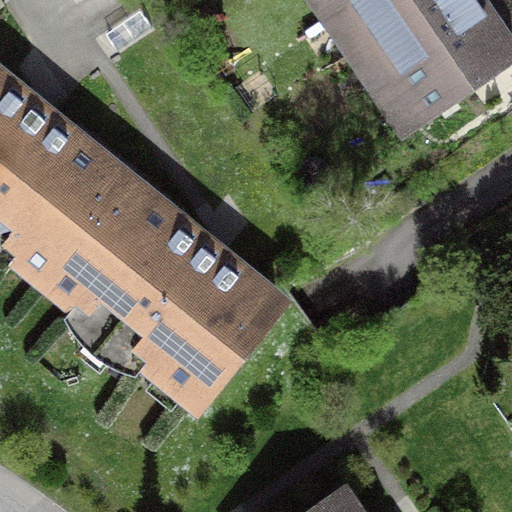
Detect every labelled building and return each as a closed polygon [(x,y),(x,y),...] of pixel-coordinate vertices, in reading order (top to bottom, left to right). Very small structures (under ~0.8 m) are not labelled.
[(350,0),(375,35),(425,0),(350,0)] [(473,0),(472,0),(425,0),(375,35),(400,71),(482,13),(473,0)] [(511,56),(500,39),(482,13),(400,71),(431,117),(511,60),(511,56)] [(0,245),(50,276),(125,189),(0,95),(0,245)] [(278,312),(125,189),(50,276),(119,342),(203,408),(278,312)] [(348,511),(336,496),(314,511),(348,511)]
